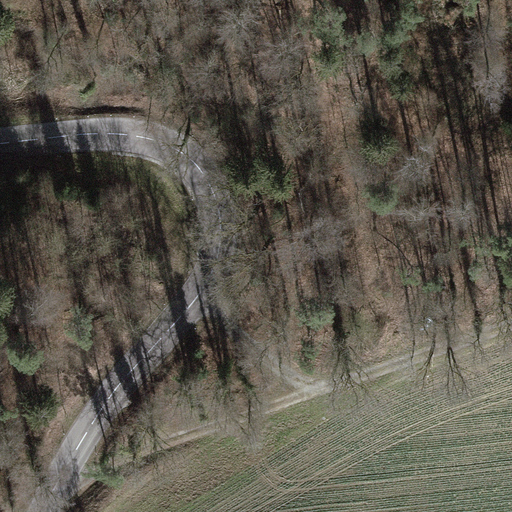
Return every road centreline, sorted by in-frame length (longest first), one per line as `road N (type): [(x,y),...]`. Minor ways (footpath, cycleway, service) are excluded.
road 1 (tertiary): [(0,142),(142,137),(186,154),(213,186),(221,228),(212,272),(111,398),(46,511)]
road 2 (track): [(511,323),(62,473)]
